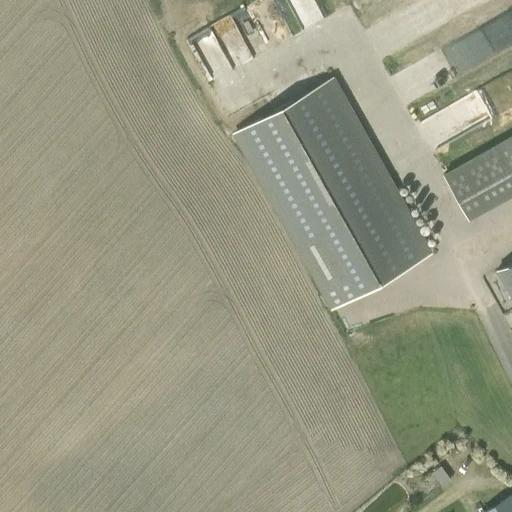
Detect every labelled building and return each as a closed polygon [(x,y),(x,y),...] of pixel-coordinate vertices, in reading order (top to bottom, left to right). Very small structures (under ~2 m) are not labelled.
[(189,37),(207,75),(231,64),(217,35),(231,29),(233,32),(244,27),(238,14),(189,37)] [(330,79),(235,132),(334,307),(428,254),(330,79)] [(511,134),(442,173),(468,219),(511,194),(511,134)] [(511,297),(511,262),(497,271),(511,297)] [(511,511),(511,495),(511,494),(483,511),(511,511)]
